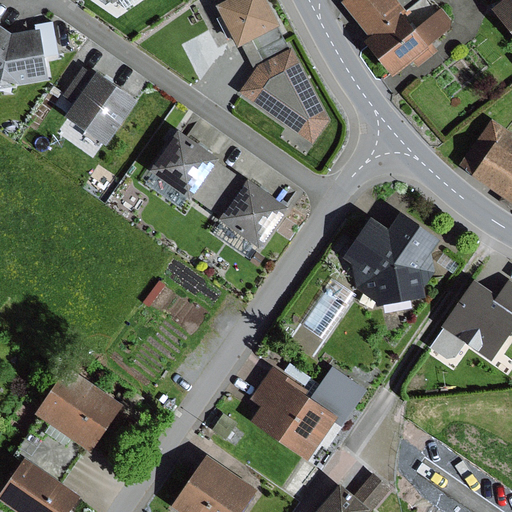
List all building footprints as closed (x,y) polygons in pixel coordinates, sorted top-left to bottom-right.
[(280,26),(266,0),(226,0),(215,6),(237,48),(252,41),(278,27),(280,26)] [(345,0),(342,3),(369,37),(365,42),(393,78),(413,63),(418,68),(439,51),(432,43),(450,30),(451,21),(442,9),(418,27),(407,12),(421,0),(345,0)] [(511,0),(503,0),(492,9),(511,33),(511,0)] [(35,30),(12,34),(0,25),(0,81),(20,86),(49,81),(44,53),(58,51),(53,22),(35,25),(35,30)] [(289,49),(278,27),(252,41),(263,63),(289,49)] [(329,121),(291,48),(289,49),(263,63),(259,66),(238,92),(245,97),(311,143),(329,121)] [(74,104),(65,117),(107,146),(138,101),(96,72),(93,75),(82,67),(62,96),(74,104)] [(511,136),(493,123),(463,167),(511,201),(511,136)] [(178,131),(149,172),(190,201),(192,198),(217,162),(219,160),(178,131)] [(192,198),(221,218),(246,182),(217,162),(192,198)] [(221,218),(219,221),(260,250),(289,209),(248,180),(246,182),(221,218)] [(431,253),(439,241),(401,214),(389,231),(372,219),(344,259),(352,264),(356,289),(377,305),(426,297),(424,288),(435,273),(431,253)] [(511,278),(510,277),(500,292),(489,285),(477,277),(430,345),(453,361),(469,339),(494,356),(511,329),(511,278)] [(167,284),(161,279),(145,301),(150,306),(167,284)] [(258,407),(247,423),(309,463),(335,424),(339,418),(310,399),(299,392),(302,387),(272,367),(249,402),(258,407)] [(332,367),(310,399),(339,418),(335,424),(341,428),(367,391),(332,367)] [(67,368),(34,415),(39,419),(86,450),(91,454),(124,406),(67,368)] [(429,383),(417,375),(410,387),(422,394),(429,383)] [(24,459),(62,485),(76,465),(86,450),(39,419),(14,456),(22,462),(24,459)] [(207,456),(171,508),(177,511),(243,511),(258,491),(207,456)] [(22,462),(0,495),(0,501),(16,511),(70,511),(80,497),(62,485),(24,459),(22,462)] [(339,484),(315,511),(368,511),(389,488),(373,475),(354,497),(339,484)]
